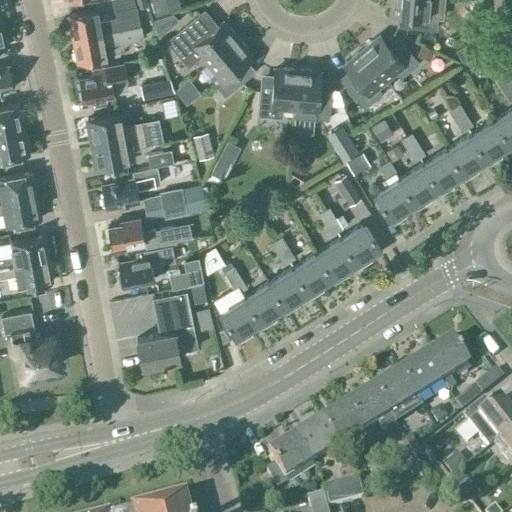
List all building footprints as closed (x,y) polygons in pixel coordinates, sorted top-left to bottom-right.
[(69,25),(71,27),(73,37),(139,25),(135,6),(133,0),(111,0),(115,16),(99,20),(96,8),(68,14),(69,17),(68,19),(69,25)] [(390,0),(390,2),(392,4),(391,12),(404,13),(402,26),(435,29),(437,17),(440,18),(442,0),(390,0)] [(501,12),(511,32),(511,6),(501,12)] [(501,12),(490,17),(501,38),(511,32),(501,12)] [(222,21),(212,29),(199,13),(168,40),(188,64),(201,53),(208,62),(238,37),(230,27),(227,27),(222,21)] [(140,25),(139,25),(73,37),(75,48),(74,50),(75,56),(77,58),(77,61),(106,56),(103,44),(143,37),(140,25)] [(387,44),(380,35),(374,40),(371,40),(361,48),(385,78),(395,70),(401,76),(418,62),(397,36),(387,44)] [(478,36),(455,50),(463,62),(485,48),(478,36)] [(210,77),(225,95),(250,73),(242,64),(251,56),(246,50),(247,47),(238,37),(208,62),(216,72),(210,77)] [(376,86),(385,78),(361,48),(351,56),(350,59),(344,64),(352,74),(343,82),(364,107),(381,92),(376,86)] [(104,64),(105,72),(79,77),(83,101),(113,95),(111,83),(127,80),(123,61),(104,64)] [(0,89),(13,87),(12,84),(15,81),(14,75),(10,72),(8,64),(0,65),(0,89)] [(281,106),(294,107),(297,68),(284,67),(282,69),(274,68),(273,80),(261,79),(258,112),(281,114),(281,106)] [(319,84),(320,72),(312,71),(310,69),(297,68),(294,107),(306,108),(306,116),(328,118),(331,85),(319,84)] [(496,79),(503,90),(511,84),(511,81),(507,73),(496,79)] [(157,92),(173,88),(169,76),(154,79),(157,92)] [(154,79),(140,82),(143,95),(157,92),(154,79)] [(511,84),(503,90),(509,101),(511,99),(511,84)] [(448,109),(455,119),(466,113),(459,102),(448,109)] [(0,129),(22,125),(18,103),(0,105),(0,129)] [(511,106),(494,118),(509,142),(511,147),(511,146),(511,106)] [(143,135),(145,145),(163,142),(158,118),(140,121),(122,125),(119,111),(87,118),(92,145),(143,135)] [(472,123),(466,113),(455,119),(461,130),(472,123)] [(470,133),(485,157),(488,162),(501,153),(498,149),(509,142),(494,118),(470,133)] [(26,124),(22,125),(0,129),(0,158),(28,154),(23,129),(26,128),(26,124)] [(340,125),(326,133),(343,160),(357,151),(347,136),(340,125)] [(400,138),(407,149),(418,142),(411,131),(400,138)] [(192,135),(198,159),(213,155),(207,132),(192,135)] [(446,147),(461,172),(464,176),(477,168),(475,164),(485,157),(470,133),(446,147)] [(145,146),(145,145),(143,135),(92,145),(96,168),(129,161),(126,148),(131,147),(132,148),(145,146)] [(210,173),(223,180),(240,146),(227,139),(226,141),(211,170),(210,173)] [(418,142),(407,149),(414,160),(425,153),(418,142)] [(422,162),(437,187),(440,191),(453,183),(451,179),(461,172),(446,147),(422,162)] [(170,148),(147,153),(149,166),(173,161),(170,148)] [(378,166),(385,178),(395,171),(396,171),(389,159),(378,166)] [(398,177),(414,201),(416,206),(430,198),(427,193),(437,187),(422,162),(398,177)] [(132,170),(134,177),(101,183),(104,194),(102,196),(103,202),(106,204),(106,207),(138,200),(136,187),(161,182),(157,165),(132,170)] [(0,200),(36,194),(31,171),(0,176),(0,200)] [(406,213),(403,208),(414,201),(398,177),(395,171),(385,178),(389,183),(374,192),(389,217),(390,216),(392,221),(406,213)] [(334,180),(349,205),(360,198),(345,173),(334,180)] [(181,187),(159,191),(162,204),(183,199),(181,187)] [(254,192),(242,200),(250,212),(263,204),(254,192)] [(0,200),(0,210),(3,210),(6,224),(40,218),(36,194),(0,200)] [(162,204),(164,216),(186,212),(183,199),(162,204)] [(318,213),(324,224),(335,217),(329,206),(318,213)] [(142,231),(139,216),(120,220),(120,222),(108,225),(112,246),(144,240),(145,247),(176,241),(172,225),(142,231)] [(335,217),(324,224),(331,234),(342,227),(335,217)] [(340,237),(355,261),(358,266),(371,257),(368,253),(379,246),(364,222),(340,237)] [(6,254),(0,254),(0,265),(48,257),(43,234),(9,241),(11,255),(6,256),(6,254)] [(270,242),(277,253),(288,246),(281,235),(270,242)] [(331,276),(334,280),(347,272),(344,268),(355,261),(340,237),(316,251),(331,276)] [(151,265),(174,260),(171,243),(135,250),(136,257),(128,258),(128,260),(117,262),(119,270),(117,273),(118,281),(121,283),(122,285),(154,279),(151,265)] [(288,246),(277,253),(283,263),(294,257),(288,246)] [(316,251),(304,258),(292,266),(307,291),(310,295),(323,287),(321,282),(331,276),(316,251)] [(0,265),(0,277),(9,276),(8,273),(16,272),(18,286),(52,280),(48,257),(0,265)] [(177,285),(202,280),(197,258),(173,263),(177,285)] [(223,271),(229,282),(240,276),(234,265),(223,271)] [(307,291),(292,266),(268,281),(283,305),(286,310),(299,302),(297,297),(307,291)] [(229,282),(235,293),(246,287),(240,276),(229,282)] [(260,320),(262,325),(276,316),(273,312),(283,305),(268,281),(245,296),(260,320)] [(202,282),(190,284),(196,316),(208,314),(206,299),(205,299),(202,282)] [(176,341),(195,338),(186,290),(152,297),(152,298),(155,298),(162,333),(136,338),(142,366),(162,362),(163,365),(166,364),(165,361),(178,358),(178,359),(179,359),(176,341)] [(245,296),(220,311),(235,335),(236,335),(238,339),(252,331),(249,327),(260,320),(245,296)] [(4,332),(8,332),(12,353),(15,352),(20,373),(21,373),(22,376),(24,378),(27,380),(31,379),(34,377),(35,372),(35,370),(59,364),(56,351),(58,350),(55,336),(31,341),(28,327),(33,326),(29,309),(0,315),(4,332)] [(222,329),(219,331),(222,343),(228,339),(222,329)] [(438,347),(425,355),(441,382),(447,391),(454,386),(448,378),(468,365),(451,339),(438,347)] [(401,375),(416,398),(441,382),(425,355),(411,364),(413,367),(401,375)] [(373,388),(395,423),(421,407),(416,398),(401,375),(399,371),(385,380),(373,388)] [(476,386),(456,402),(463,411),(482,395),(476,386)] [(349,407),(364,430),(375,423),(381,432),(395,423),(373,388),(360,396),(362,399),(349,407)] [(497,441),(511,428),(511,420),(507,414),(509,412),(499,399),(490,406),(484,398),(461,416),(468,424),(488,448),(497,441)] [(364,430),(349,407),(347,404),(333,412),(335,416),(322,424),(337,447),(364,430)] [(309,432),(296,440),(311,463),(337,447),(322,424),(320,420),(306,429),(309,432)] [(511,428),(497,441),(511,460),(511,428)] [(285,479),(311,463),(296,440),(294,436),(268,453),(274,464),(265,469),(278,489),(287,483),(285,479)] [(419,468),(411,472),(417,483),(425,479),(419,468)] [(328,507),(362,498),(357,478),(323,487),(328,507)] [(459,489),(457,490),(464,499),(466,498),(474,492),(467,483),(459,489)] [(327,511),(323,494),(307,498),(310,511),(327,511)] [(186,511),(183,498),(129,511),(186,511)]
